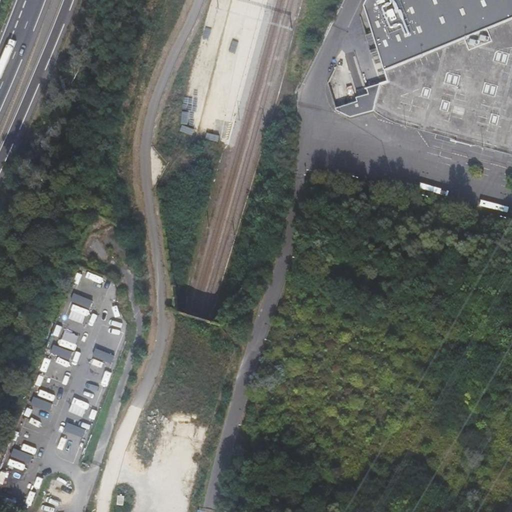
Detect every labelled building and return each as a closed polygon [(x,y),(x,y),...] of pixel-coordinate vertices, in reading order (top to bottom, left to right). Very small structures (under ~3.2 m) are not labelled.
[(511,0),(367,0),(375,29),(369,31),(382,76),(377,100),(407,112),(511,139),(511,0)] [(97,299),(79,292),(76,301),(94,308),(97,299)] [(77,351),(59,343),(56,352),(74,360),(77,351)] [(119,353),(101,346),(97,356),(115,363),(119,353)] [(56,404),(38,397),(34,404),(53,412),(56,404)] [(88,429),(70,422),(67,431),(84,438),(88,429)] [(35,456),(17,447),(13,456),(32,464),(35,456)]
